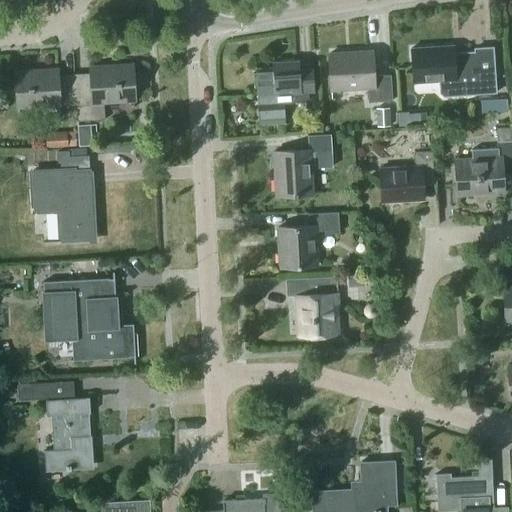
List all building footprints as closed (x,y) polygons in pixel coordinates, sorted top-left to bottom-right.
[(453,45),(411,48),(413,82),(439,80),(440,92),(444,96),(496,92),(493,46),(474,48),(474,51),(454,52),(453,45)] [(393,99),(391,74),(374,75),(372,50),(328,53),(332,88),(369,85),(370,100),(393,99)] [(272,66),(255,67),(259,124),(285,122),(284,103),(309,101),(308,92),(314,92),(313,65),(301,66),(300,64),(298,64),(296,61),(296,60),(272,61),(272,66)] [(71,75),(73,104),(75,104),(76,119),(104,118),(103,99),(134,98),(131,61),(90,64),(91,75),(71,75)] [(58,104),(73,104),(71,75),(56,76),(56,65),(14,66),(17,102),(57,100),(58,104)] [(488,99),(480,99),(481,112),(489,112),(488,99)] [(376,108),(377,126),(390,125),(389,107),(376,108)] [(421,124),(421,112),(408,113),(408,110),(397,111),(398,126),(421,124)] [(318,130),(317,116),(305,117),(306,131),(318,130)] [(501,194),(499,174),(511,173),(511,166),(510,140),(509,126),(496,127),(497,141),(495,141),(495,147),(469,149),(470,156),(456,157),(460,196),(501,194)] [(46,147),(76,145),(76,131),(45,133),(46,147)] [(310,193),(308,169),(321,168),(320,150),(329,150),(328,134),(307,136),(308,149),(273,151),(275,195),(310,193)] [(62,161),(68,161),(68,151),(58,151),(58,161),(62,161)] [(424,199),(422,179),(433,178),(431,152),(413,153),(413,165),(379,167),(381,202),(424,199)] [(89,212),(88,186),(91,186),(90,168),(88,168),(62,169),(31,171),(33,211),(36,210),(58,209),(60,242),(94,240),(93,212),(89,212)] [(316,265),(314,235),(337,234),(336,212),(308,214),(309,225),(278,227),(280,267),(316,265)] [(134,362),(135,362),(133,323),(111,324),(109,299),(115,299),(114,271),(112,271),(112,277),(43,281),(44,295),(45,295),(45,294),(51,294),(53,337),(75,335),(76,358),(70,359),(71,360),(133,356),(134,362)] [(337,277),(306,278),(306,295),(297,295),(298,335),(336,334),(335,308),(338,307),(337,277)] [(511,286),(503,287),(505,321),(511,320),(511,286)] [(374,303),(373,303),(372,303),(370,302),(368,303),(367,303),(366,304),(365,305),(364,306),(363,308),(363,309),(363,311),(363,312),(364,314),(365,315),(366,316),(367,317),(369,317),(370,318),(372,317),(373,317),(375,316),(376,315),(377,314),(377,313),(378,311),(378,309),(378,308),(377,307),(376,305),(375,304),(374,303)] [(17,383),(18,400),(40,398),(39,382),(17,383)] [(45,470),(70,470),(70,467),(89,466),(87,435),(90,435),(89,412),(90,412),(89,396),(47,399),(47,414),(51,414),(53,448),(44,449),(45,470)] [(489,511),(489,506),(493,506),(491,456),(478,457),(479,475),(450,476),(450,472),(437,473),(439,509),(460,508),(460,511),(489,511)] [(387,511),(387,496),(395,495),(394,460),(361,463),(361,487),(312,491),(313,510),(307,511),(306,511),(387,511)] [(223,510),(211,511),(205,511),(204,511),(276,511),(280,511),(279,493),(263,494),(263,498),(223,500),(223,510)] [(148,511),(148,500),(103,502),(103,511),(148,511)]
